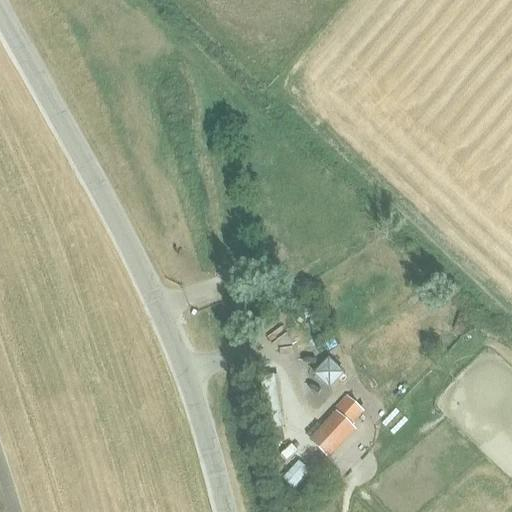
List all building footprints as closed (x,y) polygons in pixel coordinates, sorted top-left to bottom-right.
[(302,330),(307,351),(325,347),(320,325),(302,330)] [(329,362),(316,376),(330,389),(343,375),(329,362)] [(281,429),(272,378),(258,380),(267,431),(281,429)] [(349,427),(362,412),(347,399),(334,413),(336,415),(311,442),(326,456),(351,429),(349,427)] [(393,406),(380,423),(389,430),(402,414),(393,406)] [(298,463),(283,481),(293,489),(307,472),(298,463)]
